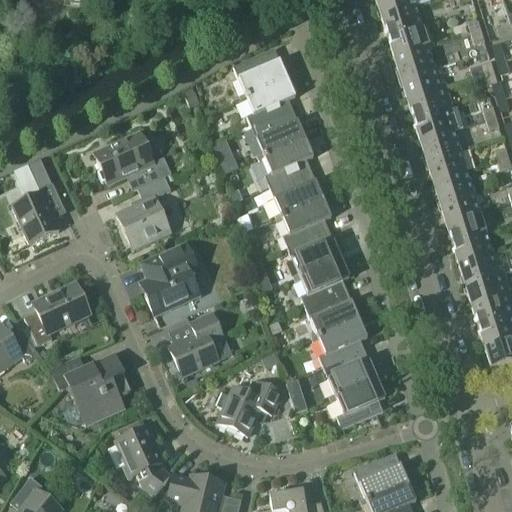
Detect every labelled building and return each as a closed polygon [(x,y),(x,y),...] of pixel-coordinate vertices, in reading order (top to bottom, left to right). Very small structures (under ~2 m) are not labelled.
[(380,22),(414,11),(430,6),(428,0),(373,0),(374,0),(380,22)] [(380,22),(387,42),(426,30),(426,29),(420,31),(414,11),(380,22)] [(241,20),(249,36),(263,29),(254,13),(241,20)] [(467,29),(470,39),(480,36),(477,25),(467,29)] [(511,37),(509,29),(495,33),(498,42),(511,37)] [(387,42),(393,63),(432,50),(426,30),(387,42)] [(480,36),(470,39),(473,49),(483,46),(480,36)] [(393,63),(399,83),(439,71),(439,70),(433,72),(427,53),(433,51),(432,50),(393,63)] [(238,101),(239,103),(286,83),(274,54),(232,72),(243,98),(238,101)] [(493,56),(496,68),(504,65),(501,54),(493,56)] [(504,65),(496,68),(500,79),(508,77),(504,65)] [(480,70),(483,80),(493,77),(490,67),(480,70)] [(399,83),(406,104),(445,92),(439,71),(399,83)] [(493,77),(483,80),(486,90),(496,87),(493,77)] [(245,121),(250,133),(292,115),(288,104),(294,102),(286,83),(239,103),(240,106),(246,104),(252,118),(245,121)] [(191,92),(183,95),(190,111),(198,107),(191,92)] [(406,104),(412,125),(452,112),(445,92),(406,104)] [(493,94),(496,106),(504,103),(501,92),(493,94)] [(504,103),(496,106),(500,117),(508,115),(504,103)] [(482,114),(485,125),(495,121),(492,111),(482,114)] [(412,125),(419,145),(453,135),(447,115),(452,113),(452,112),(412,125)] [(256,161),(257,164),(304,143),(292,115),(250,133),(261,158),(256,161)] [(495,121),(485,125),(488,135),(498,132),(495,121)] [(503,128),(507,140),(511,138),(511,128),(511,126),(503,128)] [(419,145),(425,166),(459,155),(453,135),(419,145)] [(131,182),(136,194),(164,181),(170,179),(163,162),(152,167),(139,139),(93,159),(100,175),(96,177),(101,187),(105,185),(106,188),(125,180),(131,182)] [(263,181),(268,193),(310,175),(305,165),(312,162),(304,143),(257,164),(258,167),(264,164),(270,178),(263,181)] [(495,156),(498,166),(508,163),(504,153),(495,156)] [(425,166),(432,186),(466,176),(459,155),(425,166)] [(231,163),(220,168),(224,177),(235,172),(231,163)] [(508,163),(498,166),(501,176),(511,173),(508,163)] [(39,164),(27,169),(39,193),(49,188),(50,188),(39,164)] [(10,210),(28,249),(58,236),(39,193),(27,169),(14,175),(26,202),(10,210)] [(274,221),(275,224),(322,204),(310,175),(268,193),(279,219),(274,221)] [(432,186),(438,207),(472,196),(466,176),(432,186)] [(164,181),(136,194),(142,207),(115,219),(132,255),(170,238),(154,203),(170,195),(164,181)] [(237,194),(228,198),(232,208),(241,204),(237,194)] [(438,207),(444,228),(478,217),(472,196),(438,207)] [(281,241),(286,253),(328,235),(323,225),(330,222),(322,204),(275,224),(276,227),(282,224),(288,238),(281,241)] [(444,228),(451,248),(485,238),(478,217),(444,228)] [(292,281),(293,284),(340,264),(328,235),(286,253),(297,279),(292,281)] [(451,248),(457,269),(497,257),(496,256),(491,258),(485,238),(451,248)] [(139,268),(146,284),(138,287),(153,321),(199,301),(190,280),(197,276),(184,248),(139,268)] [(457,269),(464,290),(503,277),(497,257),(457,269)] [(299,301),(304,313),(346,295),(341,285),(348,282),(340,264),(293,284),(294,287),(300,285),(306,299),(299,301)] [(464,290),(470,310),(510,298),(503,277),(464,290)] [(37,315),(23,322),(36,351),(51,344),(48,337),(86,319),(87,322),(88,321),(72,286),(71,287),(72,290),(35,307),(33,305),(32,305),(37,315)] [(310,341),(311,344),(358,324),(346,295),(304,313),(315,339),(310,341)] [(470,310),(477,331),(511,319),(511,305),(510,298),(470,310)] [(195,341),(168,353),(180,381),(217,365),(209,347),(222,341),(212,318),(189,328),(195,341)] [(511,319),(477,331),(483,351),(511,342),(511,319)] [(317,362),(322,373),(364,356),(359,345),(366,342),(358,324),(311,344),(312,347),(318,345),(324,359),(317,362)] [(268,331),(272,341),(282,337),(277,327),(268,331)] [(0,374),(20,360),(24,365),(36,357),(20,334),(9,342),(0,329),(0,374)] [(511,342),(483,351),(490,373),(511,365),(511,342)] [(328,401),(329,404),(376,384),(364,356),(322,373),(333,399),(328,401)] [(271,359),(260,364),(264,373),(275,368),(271,359)] [(61,417),(66,427),(76,431),(84,427),(85,429),(123,412),(118,401),(130,396),(114,360),(83,373),(78,361),(48,374),(58,397),(68,393),(73,404),(65,407),(61,417)] [(195,384),(184,388),(187,394),(197,389),(195,384)] [(376,384),(329,404),(330,407),(336,405),(342,419),(335,422),(340,434),(382,417),(377,405),(384,403),(376,384)] [(251,399),(234,392),(229,402),(222,399),(216,413),(223,416),(218,428),(245,441),(253,424),(257,425),(261,415),(270,420),(281,397),(257,386),(251,399)] [(127,483),(135,479),(141,492),(153,501),(169,481),(157,473),(156,470),(162,467),(146,432),(114,446),(125,470),(122,472),(127,483)] [(358,505),(360,508),(407,487),(394,458),(353,476),(364,502),(358,505)] [(191,480),(190,485),(172,481),(167,504),(184,508),(183,511),(238,511),(241,501),(240,498),(232,496),(230,498),(229,502),(219,500),(222,488),(191,480)] [(40,491),(29,482),(13,503),(23,511),(21,511),(57,511),(37,496),(40,491)] [(409,511),(408,509),(415,506),(407,487),(360,508),(361,511),(366,508),(368,511),(409,511)] [(304,511),(302,494),(268,500),(270,511),(304,511)]
